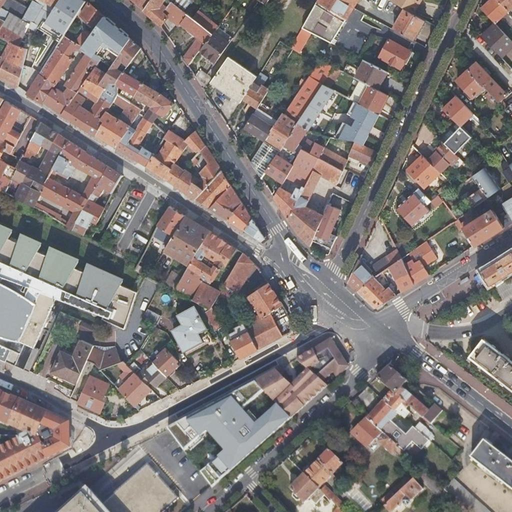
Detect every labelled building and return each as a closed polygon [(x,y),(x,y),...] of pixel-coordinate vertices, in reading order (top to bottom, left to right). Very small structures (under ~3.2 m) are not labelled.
[(44,21),(53,8),(39,0),(32,0),(28,8),(22,19),(1,7),(0,8),(0,18),(5,20),(0,27),(0,36),(4,39),(13,44),(17,45),(28,26),(36,31),(37,28),(42,19),(44,21)] [(4,0),(2,5),(1,7),(22,19),(28,8),(14,0),(4,0)] [(58,0),(53,8),(44,21),(42,19),(37,28),(58,41),(62,35),(64,32),(86,1),(84,0),(58,0)] [(131,0),(144,11),(151,0),(131,0)] [(151,0),(144,11),(161,25),(168,17),(173,21),(183,10),(191,0),(151,0)] [(318,0),(302,27),(312,32),(332,42),(334,38),(358,0),(318,0)] [(404,8),(412,13),(419,0),(390,0),(404,8)] [(511,14),(508,11),(498,0),(491,0),(482,9),(494,22),(495,24),(504,15),(511,22),(511,14)] [(511,0),(498,0),(508,11),(511,7),(511,0)] [(88,3),(80,15),(95,28),(104,16),(88,3)] [(424,20),(412,13),(404,8),(393,29),(413,40),(424,20)] [(173,21),(177,25),(187,14),(183,10),(173,21)] [(183,58),(188,66),(205,43),(212,34),(187,14),(177,25),(179,26),(181,24),(198,38),(183,58)] [(480,35),(502,58),(511,48),(511,41),(495,24),(494,22),(480,35)] [(200,52),(215,64),(232,39),(217,27),(200,52)] [(290,48),(298,53),(312,32),(302,27),(290,48)] [(28,91),(26,94),(42,104),(44,102),(62,113),(77,93),(79,90),(90,74),(86,71),(90,66),(94,69),(95,67),(98,62),(79,48),(80,46),(64,37),(62,35),(58,41),(39,73),(28,91)] [(0,76),(18,86),(26,49),(17,45),(13,44),(4,39),(2,43),(0,41),(0,76)] [(141,48),(130,39),(113,63),(110,67),(106,74),(99,84),(105,88),(100,95),(112,103),(118,94),(118,86),(118,82),(122,74),(123,73),(142,49),(141,48)] [(378,57),(400,69),(410,51),(388,39),(378,57)] [(257,108),(257,107),(268,88),(262,84),(286,46),(280,41),(257,77),(255,81),(243,99),(257,108)] [(257,77),(229,57),(211,82),(240,104),(243,99),(255,81),(257,77)] [(251,162),(261,178),(266,172),(277,154),(284,144),(323,85),(323,84),(328,76),(335,67),(320,59),(284,114),(283,113),(278,121),(265,140),(251,162)] [(379,90),(388,72),(365,60),(359,71),(348,64),(344,72),(359,80),(379,90)] [(488,92),(500,104),(502,101),(508,95),(477,63),(468,71),(484,87),(488,92)] [(95,135),(96,134),(104,122),(101,119),(112,103),(100,95),(105,88),(99,84),(106,74),(95,67),(94,69),(90,74),(79,90),(95,102),(89,112),(80,106),(85,99),(77,93),(62,113),(61,114),(80,126),(95,135)] [(328,76),(335,80),(341,70),(335,67),(328,76)] [(472,99),(484,87),(468,71),(457,82),(472,99)] [(143,84),(123,73),(122,74),(118,82),(118,86),(135,95),(140,87),(143,84)] [(323,85),(330,88),(335,80),(328,76),(323,84),(323,85)] [(377,113),(378,113),(388,95),(379,90),(359,80),(349,98),(353,100),(377,113)] [(162,94),(143,84),(140,87),(135,95),(130,102),(136,106),(139,100),(145,104),(141,109),(139,113),(144,117),(150,108),(162,94)] [(290,152),(295,155),(296,152),(294,151),(334,90),(330,88),(323,85),(284,144),(292,150),(290,152)] [(501,105),(500,104),(488,92),(484,96),(496,109),(501,105)] [(96,134),(116,147),(130,126),(115,117),(119,111),(134,120),(139,113),(141,109),(136,106),(130,102),(118,94),(112,103),(101,119),(104,122),(96,134)] [(162,94),(150,108),(159,114),(163,117),(174,104),(162,94)] [(460,126),(473,113),(456,96),(443,109),(455,121),(460,126)] [(6,100),(0,110),(0,137),(5,140),(21,109),(18,107),(12,104),(6,100)] [(354,142),(361,145),(377,113),(353,100),(347,113),(357,118),(352,127),(342,122),(334,138),(354,142)] [(501,105),(505,110),(508,107),(502,101),(500,104),(501,105)] [(265,140),(278,121),(257,107),(257,108),(245,127),(265,140)] [(153,123),(159,114),(150,108),(144,117),(153,123)] [(477,118),(483,124),(487,120),(481,114),(477,118)] [(116,147),(147,166),(153,156),(154,154),(141,148),(138,146),(153,123),(144,117),(135,130),(130,126),(116,147)] [(438,138),(443,142),(444,143),(460,126),(455,121),(438,138)] [(50,150),(59,134),(41,123),(31,142),(25,155),(22,154),(15,168),(0,160),(0,190),(5,193),(9,186),(20,191),(24,184),(33,168),(33,167),(25,163),(27,158),(33,161),(37,154),(38,155),(42,146),(50,150)] [(444,143),(455,154),(471,137),(460,126),(444,143)] [(168,140),(155,157),(171,168),(174,164),(187,146),(197,154),(205,146),(195,131),(184,142),(169,130),(166,134),(164,138),(168,140)] [(40,194),(68,140),(59,134),(50,150),(51,151),(41,171),(33,167),(33,168),(24,184),(20,191),(16,198),(33,207),(36,202),(40,194)] [(0,137),(0,156),(3,150),(10,154),(15,145),(5,140),(0,137)] [(310,154),(316,144),(316,143),(308,139),(301,150),(302,150),(310,154)] [(36,202),(33,207),(73,228),(94,190),(98,184),(108,166),(68,140),(40,194),(63,205),(74,210),(69,221),(54,213),(55,212),(36,202)] [(348,155),(370,164),(376,152),(361,145),(354,142),(348,155)] [(458,157),(455,154),(444,143),(443,142),(435,150),(437,152),(428,161),(441,173),(449,164),(450,165),(458,157)] [(287,176),(306,185),(314,170),(324,149),(316,144),(310,154),(302,150),(293,165),(287,176)] [(199,180),(207,186),(221,171),(205,146),(197,154),(191,160),(187,166),(190,169),(192,167),(193,167),(195,165),(202,176),(199,180)] [(324,149),(314,170),(321,174),(337,183),(347,161),(344,158),(325,148),(324,149)] [(280,182),(283,183),(287,176),(293,165),(277,154),(266,172),(280,182)] [(425,189),(441,173),(428,161),(423,155),(407,171),(425,189)] [(184,171),(174,164),(171,168),(155,157),(153,156),(147,166),(164,178),(165,178),(175,185),(184,171)] [(98,184),(112,192),(122,175),(108,166),(98,184)] [(467,199),(474,209),(500,190),(485,168),(473,177),(481,189),(467,199)] [(195,199),(207,186),(199,180),(185,170),(184,171),(175,185),(174,186),(194,199),(195,199)] [(321,174),(314,170),(306,185),(305,187),(298,202),(305,206),(321,174)] [(210,208),(231,186),(221,171),(207,186),(195,199),(210,208)] [(274,198),(289,220),(298,202),(305,187),(302,185),(300,189),(297,187),(293,194),(281,187),(274,198)] [(210,208),(261,241),(265,238),(231,186),(210,208)] [(396,209),(413,227),(431,211),(426,206),(431,202),(436,207),(443,200),(439,194),(431,201),(419,188),(396,209)] [(94,190),(73,228),(83,234),(90,221),(95,224),(109,199),(94,190)] [(508,214),(511,220),(511,199),(502,205),(508,214)] [(298,234),(309,245),(312,239),(323,215),(305,206),(298,202),(289,220),(298,234)] [(332,227),(340,210),(328,204),(323,215),(312,239),(330,248),(336,236),(333,235),(335,229),(332,227)] [(159,225),(166,230),(178,210),(170,205),(159,225)] [(166,230),(159,225),(153,235),(169,244),(171,239),(174,236),(186,216),(178,210),(166,230)] [(464,228),(475,246),(504,227),(499,220),(493,210),(474,222),(472,218),(462,225),(464,228)] [(471,210),(464,215),(467,219),(474,214),(471,210)] [(511,220),(508,214),(499,220),(504,227),(511,222),(511,220)] [(189,266),(195,257),(210,231),(186,216),(174,236),(171,239),(169,244),(165,251),(189,266)] [(457,220),(455,222),(460,231),(464,228),(462,225),(458,220),(457,220)] [(0,357),(30,370),(40,348),(35,346),(58,295),(92,310),(92,311),(92,312),(93,313),(93,314),(94,314),(95,314),(96,314),(97,314),(98,313),(99,312),(103,314),(101,318),(110,322),(124,329),(139,293),(135,291),(122,285),(123,283),(88,268),(86,273),(76,269),(79,264),(49,251),(47,256),(38,252),(40,247),(19,238),(18,243),(8,239),(11,234),(6,232),(7,230),(0,226),(0,357)] [(210,231),(195,257),(204,262),(213,268),(215,264),(219,267),(223,270),(224,269),(237,249),(210,231)] [(394,244),(397,249),(401,258),(409,253),(402,241),(394,244)] [(409,272),(415,284),(430,275),(424,264),(428,261),(430,263),(438,258),(427,241),(409,253),(401,258),(402,259),(409,272)] [(349,283),(357,291),(375,279),(380,275),(391,267),(402,259),(401,258),(397,249),(366,270),(359,262),(354,272),(349,283)] [(511,252),(511,251),(481,271),(490,285),(507,274),(511,270),(511,252)] [(223,285),(235,292),(240,283),(241,284),(254,263),(243,253),(223,285)] [(209,309),(212,305),(220,291),(201,281),(201,275),(211,282),(213,281),(221,269),(222,270),(223,270),(219,267),(215,264),(213,268),(204,262),(195,257),(189,266),(182,277),(174,291),(209,309)] [(391,267),(396,279),(409,272),(402,259),(391,267)] [(164,285),(174,291),(182,277),(172,272),(164,285)] [(409,272),(396,279),(402,292),(415,284),(409,272)] [(511,293),(511,277),(510,279),(507,274),(490,285),(500,301),(511,293)] [(375,279),(357,291),(376,309),(397,296),(389,286),(385,290),(381,285),(383,283),(381,281),(383,279),(380,275),(375,279)] [(263,318),(270,313),(283,304),(269,283),(249,296),(263,318)] [(204,311),(215,330),(222,326),(212,305),(209,309),(204,311)] [(172,330),(184,354),(209,341),(205,333),(207,332),(199,315),(198,316),(193,306),(176,314),(181,324),(172,330)] [(153,327),(154,327),(158,318),(146,311),(141,320),(153,327)] [(282,336),(270,313),(263,318),(246,327),(257,348),(282,336)] [(257,348),(246,327),(242,320),(234,325),(236,329),(229,333),(241,357),(257,348)] [(511,360),(484,338),(470,355),(480,363),(479,365),(504,384),(505,383),(511,388),(511,360)] [(59,353),(52,368),(54,369),(53,371),(77,383),(83,372),(88,361),(94,363),(100,369),(117,363),(121,361),(116,346),(105,349),(83,339),(74,356),(63,351),(61,354),(59,353)] [(310,371),(322,382),(333,373),(336,377),(348,366),(331,339),(322,345),(311,351),(297,359),(308,369),(310,371)] [(152,362),(166,376),(178,364),(176,362),(177,361),(164,348),(157,355),(158,357),(152,362)] [(83,372),(89,375),(94,363),(88,361),(83,372)] [(151,389),(144,382),(137,375),(126,363),(123,361),(121,361),(117,363),(125,371),(119,376),(125,382),(118,389),(134,405),(151,389)] [(148,378),(155,386),(166,376),(152,362),(151,361),(137,375),(144,382),(148,378)] [(391,390),(396,394),(401,387),(407,381),(389,366),(376,377),(391,390)] [(290,418),(326,385),(322,382),(310,371),(308,369),(293,385),(282,375),(286,370),(283,367),(256,382),(264,390),(277,404),(290,418)] [(108,384),(89,376),(78,401),(99,411),(103,402),(100,401),(108,384)] [(200,472),(211,488),(290,418),(277,404),(255,424),(242,409),(264,390),(256,382),(167,429),(184,451),(209,429),(227,449),(200,472)] [(401,387),(396,394),(409,405),(423,417),(431,423),(442,410),(434,404),(428,410),(401,387)] [(0,480),(69,446),(69,441),(70,441),(69,427),(68,427),(68,422),(20,400),(0,390),(0,418),(10,422),(20,427),(19,430),(19,431),(18,432),(18,434),(18,435),(18,436),(17,436),(18,438),(17,438),(16,435),(11,435),(0,434),(0,480)] [(396,394),(391,390),(383,400),(398,412),(404,418),(409,412),(405,409),(409,405),(396,394)] [(367,417),(380,430),(403,450),(403,451),(412,441),(421,449),(429,440),(428,439),(414,427),(413,426),(406,433),(391,420),(398,412),(383,400),(367,417)] [(380,430),(367,417),(352,432),(367,447),(376,437),(392,453),(394,451),(398,455),(403,450),(380,430)] [(419,422),(414,427),(428,439),(430,437),(429,433),(423,428),(424,427),(419,422)] [(484,441),(470,459),(511,491),(511,463),(507,459),(509,457),(503,453),(501,455),(484,441)] [(343,463),(324,445),(320,449),(324,453),(304,473),(323,493),(328,499),(339,509),(344,504),(322,483),(329,476),(331,479),(334,476),(331,474),(343,463)] [(159,473),(148,461),(104,501),(89,485),(58,511),(161,511),(179,496),(176,492),(159,473)] [(446,491),(444,489),(423,470),(417,476),(438,495),(439,493),(441,495),(446,491)] [(323,493),(304,473),(289,488),(293,492),(292,493),(291,496),(295,500),(298,500),(299,499),(303,502),(308,497),(313,503),(323,493)] [(406,486),(412,480),(408,476),(402,482),(406,486)] [(423,488),(414,479),(412,480),(406,486),(385,505),(384,506),(389,511),(391,511),(402,502),(405,505),(406,505),(411,500),(411,499),(423,488)] [(487,511),(463,489),(452,479),(444,489),(446,491),(451,496),(455,499),(468,511),(487,511)] [(402,482),(381,501),(385,505),(406,486),(402,482)] [(359,511),(362,511),(372,503),(357,486),(345,496),(359,511)]
